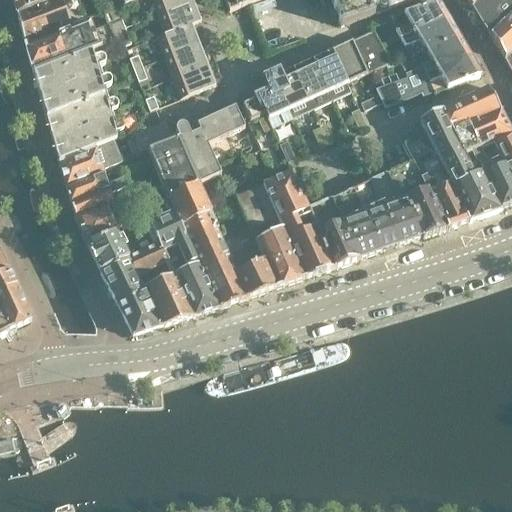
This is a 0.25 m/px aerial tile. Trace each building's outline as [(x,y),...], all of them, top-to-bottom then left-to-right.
[(11,0),(16,17),(60,0),(59,0),(11,0)] [(59,0),(60,0),(16,17),(25,46),(29,43),(30,45),(72,29),(91,20),(85,6),(78,9),(74,0),(59,0)] [(190,0),(149,0),(155,15),(191,1),(190,0)] [(223,0),(229,13),(264,0),(223,0)] [(330,0),(336,17),(340,28),(418,2),(418,0),(330,0)] [(466,0),(472,10),(482,0),(466,0)] [(511,0),(482,0),(472,10),(490,37),(511,14),(511,0)] [(191,1),(155,15),(163,37),(191,28),(200,24),(191,1)] [(437,4),(403,17),(388,22),(399,40),(413,34),(447,21),(437,4)] [(31,48),(26,50),(33,74),(33,75),(33,77),(91,54),(101,50),(116,44),(108,26),(121,22),(126,21),(121,8),(102,14),(104,17),(90,23),(58,38),(31,47),(31,48)] [(511,14),(490,37),(504,61),(511,54),(511,14)] [(447,21),(413,34),(399,40),(410,58),(458,39),(447,21)] [(121,23),(109,26),(119,51),(131,46),(121,23)] [(155,40),(162,58),(198,44),(191,28),(163,37),(155,40)] [(371,34),(352,43),(367,76),(369,78),(392,67),(372,34),(371,34)] [(468,57),(458,39),(410,58),(400,62),(409,80),(468,57)] [(352,43),(331,52),(347,86),(367,76),(352,43)] [(198,44),(162,58),(171,80),(206,67),(198,44)] [(331,52),(312,61),(327,95),(347,86),(331,52)] [(91,54),(33,77),(46,121),(103,98),(91,54)] [(134,72),(142,69),(137,57),(129,61),(134,72)] [(447,91),(479,76),(468,57),(409,80),(376,93),(385,110),(422,94),(424,99),(447,91)] [(312,61),(292,70),(307,103),(327,95),(312,61)] [(206,67),(171,80),(176,95),(179,102),(215,88),(206,67)] [(134,72),(138,84),(147,81),(142,69),(134,72)] [(279,70),(270,74),(287,112),(307,103),(292,70),(281,75),(279,70)] [(242,106),(249,123),(265,116),(265,117),(267,122),(287,112),(270,74),(261,79),(268,94),(242,106)] [(441,113),(452,134),(467,128),(500,113),(488,91),(441,113)] [(377,97),(360,105),(363,113),(381,105),(377,97)] [(103,98),(46,121),(50,134),(58,161),(59,161),(59,162),(59,163),(94,149),(117,141),(103,98)] [(153,98),(145,102),(149,114),(158,110),(153,98)] [(196,127),(199,134),(207,148),(244,131),(235,110),(196,127)] [(367,129),(358,111),(350,115),(358,133),(367,129)] [(419,124),(424,134),(450,185),(469,224),(500,213),(482,175),(475,179),(452,134),(441,113),(419,124)] [(511,136),(500,113),(467,128),(479,151),(493,145),(511,136)] [(265,117),(257,120),(263,134),(271,130),(267,122),(265,117)] [(129,134),(138,156),(147,153),(177,141),(178,141),(176,135),(175,133),(171,134),(165,121),(157,124),(158,126),(152,128),(151,126),(129,134)] [(327,125),(319,129),(327,147),(335,143),(327,125)] [(175,132),(175,133),(176,135),(178,141),(177,141),(197,187),(198,186),(220,176),(207,148),(199,134),(190,138),(186,129),(186,127),(184,126),(182,126),(178,126),(177,128),(175,132)] [(327,147),(319,129),(311,132),(319,151),(327,147)] [(406,144),(402,146),(411,163),(412,165),(420,181),(427,192),(446,232),(469,224),(450,185),(424,134),(406,144)] [(511,136),(493,145),(510,176),(509,177),(511,183),(511,136)] [(147,153),(151,161),(165,193),(168,201),(174,214),(219,311),(247,301),(235,277),(236,276),(216,232),(218,231),(211,215),(207,209),(205,201),(198,186),(197,187),(177,141),(147,153)] [(287,143),(279,147),(287,165),(295,162),(287,143)] [(483,174),(482,175),(500,213),(511,208),(511,183),(509,177),(505,168),(504,169),(492,148),(474,157),(483,174)] [(94,149),(59,163),(67,190),(103,176),(104,176),(103,172),(118,166),(112,150),(107,153),(109,157),(99,161),(96,152),(95,152),(94,149)] [(178,286),(193,319),(219,311),(174,214),(149,226),(140,205),(165,193),(151,161),(119,173),(123,181),(126,188),(135,202),(133,203),(147,233),(151,230),(158,245),(153,247),(163,267),(170,280),(173,288),(178,286)] [(411,163),(387,173),(400,203),(404,202),(405,203),(427,192),(420,181),(412,165),(411,163)] [(245,167),(235,169),(235,171),(234,173),(234,175),(232,177),(239,186),(241,183),(243,180),(245,176),(245,171),(245,167)] [(387,173),(367,182),(378,208),(383,206),(385,209),(400,203),(387,173)] [(262,187),(263,188),(282,232),(283,231),(304,281),(333,272),(333,270),(319,235),(320,235),(308,209),(307,209),(292,175),(262,187)] [(103,176),(67,190),(72,207),(108,192),(110,196),(127,190),(126,188),(123,181),(107,188),(104,178),(103,176)] [(367,182),(321,203),(333,229),(341,226),(340,224),(360,217),(359,216),(378,208),(367,182)] [(254,244),(255,246),(263,263),(264,262),(277,290),(304,281),(283,231),(282,232),(263,188),(236,200),(249,232),(254,244)] [(108,192),(72,207),(76,221),(105,210),(111,208),(114,208),(108,192)] [(427,192),(405,203),(421,239),(422,241),(446,232),(427,192)] [(340,224),(341,226),(358,261),(385,252),(421,239),(405,203),(404,202),(400,203),(385,209),(383,206),(378,208),(359,216),(360,217),(340,224)] [(308,209),(320,235),(319,235),(333,270),(333,272),(359,263),(358,261),(341,226),(333,229),(321,203),(308,209)] [(105,210),(76,221),(88,248),(117,236),(116,233),(121,230),(111,208),(105,210)] [(117,236),(88,248),(102,274),(128,260),(129,260),(128,259),(117,236)] [(129,260),(128,260),(137,279),(163,267),(170,280),(174,278),(175,277),(165,254),(163,255),(158,245),(153,247),(128,259),(129,260)] [(255,246),(229,260),(236,276),(235,277),(247,301),(277,290),(264,262),(263,263),(255,246)] [(0,276),(8,272),(0,255),(0,276)] [(128,260),(102,274),(120,309),(145,296),(143,291),(137,279),(128,260)] [(0,276),(0,318),(8,333),(31,322),(8,272),(0,276)] [(174,278),(170,280),(143,291),(145,296),(161,329),(193,319),(178,286),(174,278)] [(145,296),(120,309),(122,312),(133,338),(161,329),(145,296)] [(62,405),(54,411),(58,420),(60,419),(64,422),(70,416),(69,412),(70,410),(62,405)]
